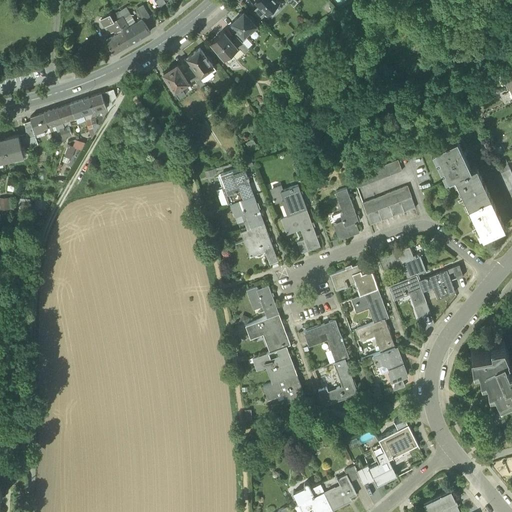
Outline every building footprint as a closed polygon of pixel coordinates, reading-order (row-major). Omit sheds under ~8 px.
[(255,0),(259,4),(267,12),(279,0),(278,0),(255,0)] [(253,11),(261,19),(267,12),(259,4),(253,11)] [(142,18),(143,20),(150,16),(143,5),(137,9),(142,18)] [(124,18),(131,14),(126,6),(119,10),(122,16),(124,18)] [(239,30),(244,36),(245,35),(250,31),(251,32),(257,26),(254,23),(254,22),(248,16),(244,12),(232,22),(239,30)] [(117,33),(123,30),(116,19),(114,20),(110,13),(101,18),(105,26),(107,25),(111,32),(115,30),(117,33)] [(114,15),(116,19),(123,30),(128,26),(124,18),(122,16),(119,17),(117,13),(114,15)] [(131,14),(124,18),(128,26),(136,22),(131,14)] [(128,26),(123,30),(131,43),(150,31),(143,20),(142,18),(136,22),(128,26)] [(114,53),(131,43),(123,30),(117,33),(106,40),(114,53)] [(235,33),(237,36),(243,42),(247,38),(247,37),(245,35),(244,36),(239,30),(235,33)] [(212,43),(225,59),(231,53),(233,55),(240,50),(239,49),(233,42),(231,40),(225,32),(212,43)] [(233,42),(239,49),(240,48),(244,53),(249,49),(248,47),(243,42),(237,36),(231,40),(233,42)] [(252,43),(247,38),(243,42),(248,47),(252,43)] [(230,65),(244,53),(240,48),(239,49),(240,50),(233,55),(231,53),(225,59),(230,65)] [(201,76),(201,77),(214,67),(210,62),(211,62),(206,55),(205,55),(201,49),(194,54),(194,53),(187,58),(190,62),(191,62),(195,68),(201,76)] [(164,74),(176,91),(183,87),(181,84),(187,80),(185,77),(178,65),(164,74)] [(216,70),(214,67),(201,77),(201,76),(199,77),(203,82),(205,81),(207,81),(213,76),(214,74),(213,72),(216,70)] [(190,72),(191,74),(185,77),(187,80),(189,83),(195,80),(199,77),(201,76),(195,68),(190,72)] [(192,88),(189,83),(183,87),(186,92),(192,88)] [(183,87),(176,91),(180,98),(187,93),(186,92),(183,87)] [(114,89),(108,92),(111,102),(114,101),(116,96),(114,89)] [(102,94),(105,104),(111,102),(108,92),(102,94)] [(102,93),(89,98),(94,112),(99,110),(107,107),(105,104),(102,94),(102,93)] [(89,98),(71,104),(76,118),(84,115),(94,112),(89,98)] [(274,114),(269,99),(259,102),(263,117),(274,114)] [(71,104),(58,108),(62,122),(76,118),(71,104)] [(100,116),(105,116),(108,111),(107,107),(99,110),(100,116)] [(58,108),(44,113),(48,127),(56,125),(62,122),(58,108)] [(94,112),(91,119),(100,116),(99,110),(94,112)] [(84,115),(86,120),(91,119),(94,112),(84,115)] [(44,128),(48,127),(44,113),(31,117),(37,136),(46,133),(44,128)] [(105,116),(100,116),(91,119),(94,128),(95,133),(105,116)] [(77,123),(76,118),(62,122),(65,128),(69,126),(71,126),(77,123)] [(58,132),(61,131),(60,129),(65,128),(62,122),(56,125),(58,130),(58,132)] [(25,126),(27,135),(27,140),(35,137),(31,124),(25,126)] [(56,125),(48,127),(50,133),(58,130),(56,125)] [(495,140),(492,133),(482,137),(486,144),(495,140)] [(28,147),(27,140),(27,135),(19,137),(22,149),(28,147)] [(0,162),(24,157),(22,149),(19,137),(19,136),(0,140),(0,162)] [(27,140),(28,147),(29,149),(38,145),(35,137),(27,140)] [(449,178),(455,175),(471,168),(457,137),(435,147),(449,178)] [(257,144),(253,138),(246,143),(250,149),(257,144)] [(73,147),(74,147),(74,148),(83,151),(85,143),(75,139),(73,147)] [(65,156),(70,158),(74,148),(74,147),(73,147),(69,145),(65,156)] [(504,152),(501,145),(492,149),(495,156),(504,152)] [(398,157),(392,159),(396,170),(402,168),(398,157)] [(210,163),(214,168),(220,167),(216,159),(210,163)] [(392,159),(386,161),(391,172),(396,170),(392,159)] [(386,161),(381,163),(385,175),(391,172),(386,161)] [(381,163),(375,165),(379,177),(385,175),(381,163)] [(497,169),(499,175),(510,170),(508,164),(497,169)] [(374,179),(379,177),(375,165),(370,167),(374,179)] [(455,175),(469,206),(491,196),(477,165),(471,168),(455,175)] [(230,203),(231,202),(251,195),(247,184),(250,183),(248,178),(249,178),(249,176),(248,176),(244,167),(233,171),(233,170),(221,174),(221,175),(218,177),(222,187),(225,186),(224,187),(230,203)] [(368,181),(374,179),(370,167),(364,169),(368,181)] [(213,169),(204,171),(206,178),(215,176),(213,169)] [(362,183),(368,181),(364,169),(358,171),(362,183)] [(499,175),(502,180),(511,175),(511,173),(510,170),(499,175)] [(357,185),(362,183),(358,171),(353,173),(357,185)] [(511,175),(502,180),(504,186),(511,182),(511,175)] [(272,194),(284,190),(281,183),(270,187),(272,194)] [(406,197),(412,195),(407,183),(402,185),(406,197)] [(285,199),(290,213),(306,207),(298,185),(284,190),(272,194),(276,203),(285,199)] [(333,222),(339,238),(349,234),(345,224),(356,220),(359,219),(347,185),(336,189),(344,211),(341,212),(343,219),(333,222)] [(400,199),(406,197),(402,185),(396,187),(400,199)] [(227,204),(230,203),(224,187),(222,187),(227,204)] [(395,201),(400,199),(396,187),(391,189),(395,201)] [(389,203),(395,201),(391,189),(385,191),(389,203)] [(383,205),(389,203),(385,191),(379,193),(383,205)] [(378,207),(383,205),(379,193),(374,196),(378,207)] [(245,219),(248,228),(264,223),(254,194),(251,195),(231,202),(235,214),(236,214),(242,211),(245,219)] [(412,195),(406,197),(410,209),(416,207),(412,195)] [(372,209),(378,207),(374,196),(368,198),(372,209)] [(505,227),(491,196),(469,206),(483,237),(505,227)] [(10,197),(0,198),(0,210),(10,210),(10,197)] [(406,197),(400,199),(405,211),(410,209),(406,197)] [(366,211),(372,209),(368,198),(362,200),(366,211)] [(400,199),(395,201),(399,213),(405,211),(400,199)] [(34,202),(21,200),(20,212),(32,213),(34,202)] [(395,201),(389,203),(393,215),(399,213),(395,201)] [(389,203),(383,205),(388,217),(393,215),(389,203)] [(383,205),(378,207),(382,219),(388,217),(383,205)] [(320,245),(306,207),(290,213),(281,217),(285,228),(299,223),(300,228),(304,237),(308,249),(320,245)] [(378,207),(372,209),(376,221),(382,219),(378,207)] [(213,209),(205,212),(207,219),(215,216),(213,209)] [(372,209),(366,211),(371,223),(376,221),(372,209)] [(242,211),(236,214),(239,221),(245,219),(242,211)] [(35,218),(23,217),(22,225),(34,227),(35,218)] [(345,224),(349,234),(360,231),(356,220),(345,224)] [(274,248),(264,223),(248,228),(241,231),(245,242),(251,240),(257,254),(265,251),(274,248)] [(287,233),(300,228),(299,223),(285,228),(287,233)] [(297,240),(301,252),(308,249),(304,237),(297,240)] [(250,257),(257,254),(251,240),(245,242),(250,257)] [(397,249),(401,260),(402,263),(412,259),(411,257),(414,256),(410,244),(397,249)] [(265,251),(270,264),(278,260),(274,248),(265,251)] [(382,267),(401,260),(397,249),(379,256),(382,267)] [(420,254),(414,256),(411,257),(412,259),(402,263),(407,276),(416,273),(426,269),(420,254)] [(368,258),(357,262),(361,273),(372,269),(368,258)] [(357,262),(352,264),(356,275),(353,276),(355,280),(354,281),(356,286),(357,285),(375,278),(372,269),(361,273),(357,262)] [(452,266),(457,278),(464,275),(459,263),(452,266)] [(336,287),(354,281),(355,280),(353,276),(356,275),(352,264),(336,270),(330,272),(336,287)] [(447,268),(419,278),(422,288),(435,284),(440,297),(449,294),(449,293),(455,291),(447,268)] [(419,278),(416,273),(407,276),(388,283),(393,295),(410,289),(416,304),(420,303),(427,300),(422,288),(419,278)] [(357,285),(360,293),(378,287),(375,278),(357,285)] [(264,306),(268,317),(279,313),(269,285),(258,289),(257,286),(247,290),(252,305),(262,301),(264,306)] [(360,293),(355,295),(359,305),(368,302),(375,320),(384,316),(388,315),(378,287),(360,293)] [(420,303),(424,313),(430,311),(427,300),(420,303)] [(254,309),(264,306),(262,301),(252,305),(254,309)] [(420,303),(416,304),(414,305),(418,316),(424,313),(420,303)] [(250,337),(265,331),(277,327),(283,324),(279,313),(268,317),(247,325),(245,325),(250,337)] [(239,321),(247,325),(250,318),(242,314),(239,321)] [(395,344),(384,316),(375,320),(362,324),(366,335),(375,331),(381,349),(395,344)] [(332,347),(337,360),(345,357),(349,356),(335,318),(303,330),(308,343),(328,336),(332,347)] [(283,324),(277,327),(285,346),(287,345),(290,344),(283,324)] [(366,335),(362,324),(357,326),(361,337),(366,335)] [(272,351),(285,346),(277,327),(265,331),(272,351)] [(298,332),(303,345),(308,343),(303,330),(298,332)] [(495,385),(503,404),(511,402),(511,395),(511,394),(511,393),(511,360),(509,362),(505,354),(509,353),(503,340),(492,345),(471,348),(473,365),(479,364),(481,375),(487,375),(489,386),(495,385)] [(398,354),(395,344),(381,349),(373,352),(377,363),(386,359),(389,368),(388,368),(392,379),(402,376),(402,375),(407,373),(400,354),(398,354)] [(272,364),(278,380),(297,373),(287,345),(285,346),(272,351),(253,358),(257,369),(266,366),(272,364)] [(330,362),(333,361),(337,360),(332,347),(325,350),(330,362)] [(238,357),(239,363),(248,360),(246,355),(238,357)] [(358,392),(345,357),(337,360),(333,361),(342,384),(328,389),(326,386),(318,389),(324,404),(358,392)] [(272,364),(266,366),(272,382),(278,380),(272,364)] [(305,396),(297,373),(278,380),(272,382),(263,386),(267,397),(282,392),(286,403),(305,396)] [(390,379),(393,387),(405,383),(402,376),(392,379),(390,379)] [(399,426),(400,430),(409,426),(408,422),(404,415),(394,419),(398,427),(399,426)] [(378,436),(385,450),(388,457),(395,454),(393,450),(400,447),(402,450),(418,443),(414,433),(411,435),(410,432),(413,431),(410,425),(409,426),(400,430),(399,426),(398,427),(378,436)] [(397,475),(388,457),(385,450),(375,454),(379,461),(369,466),(368,466),(374,478),(375,481),(381,483),(397,475)] [(353,478),(359,475),(356,469),(354,463),(348,466),(353,478)] [(368,463),(356,469),(359,475),(363,482),(368,480),(369,481),(374,478),(368,466),(369,466),(368,463)] [(320,482),(333,509),(352,500),(351,496),(357,493),(347,472),(338,477),(336,474),(320,482)] [(320,482),(311,487),(310,487),(314,495),(301,501),(302,502),(305,510),(302,511),(326,511),(333,509),(320,482)] [(299,504),(302,502),(301,501),(314,495),(310,487),(311,487),(309,484),(308,483),(306,483),(305,484),(305,486),(293,492),(299,504)] [(443,511),(459,511),(454,500),(456,499),(451,488),(423,500),(428,511),(431,511),(442,507),(443,511)]
